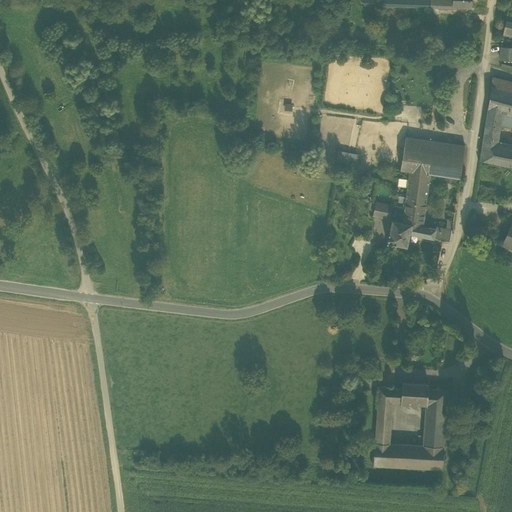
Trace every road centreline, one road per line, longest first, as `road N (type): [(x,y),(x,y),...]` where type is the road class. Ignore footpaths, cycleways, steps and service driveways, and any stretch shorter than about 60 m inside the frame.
road 1 (tertiary): [(430,295),(327,285),(236,312),(90,297)]
road 2 (residential): [(430,295),(456,242),(493,0)]
road 3 (unclassified): [(0,67),(70,219),(90,297)]
road 4 (unclassified): [(90,297),(121,511)]
road 5 (unknown): [(404,292),(408,370),(450,365),(488,340)]
